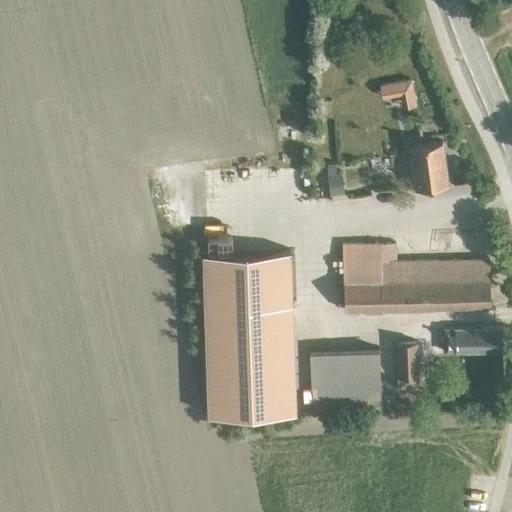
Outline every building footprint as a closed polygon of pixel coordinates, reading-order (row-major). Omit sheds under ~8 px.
[(414,187),(448,182),(442,140),(408,145),(414,187)] [(382,179),(396,177),(392,156),(378,158),(379,162),(383,161),(385,174),(381,174),(382,179)] [(343,309),(490,305),(488,257),(396,260),(395,242),(341,243),(343,309)] [(290,249),(202,252),(208,413),(295,410),(290,249)] [(443,351),(504,350),(503,327),(443,328),(443,351)] [(396,374),(416,373),(416,340),(395,340),(396,374)] [(382,347),(312,350),(314,410),(384,407),(382,347)]
